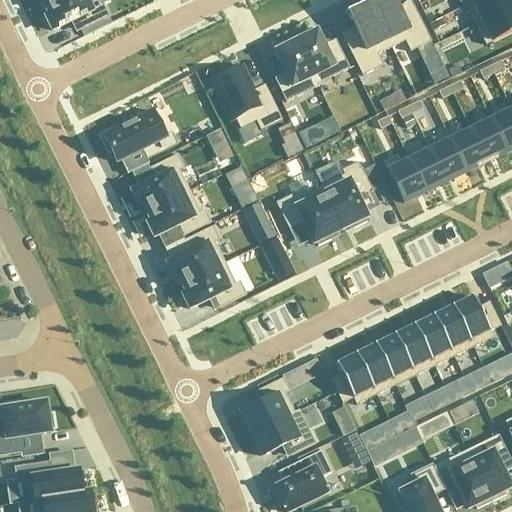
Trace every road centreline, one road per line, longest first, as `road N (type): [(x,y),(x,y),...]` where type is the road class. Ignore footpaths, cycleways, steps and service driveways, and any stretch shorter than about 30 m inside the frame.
road 1 (residential): [(511,234),(183,395)]
road 2 (residential): [(31,94),(183,395)]
road 3 (residential): [(31,94),(223,0)]
road 4 (residential): [(141,511),(68,358)]
road 5 (residential): [(68,358),(0,220)]
road 6 (residential): [(183,395),(235,511)]
